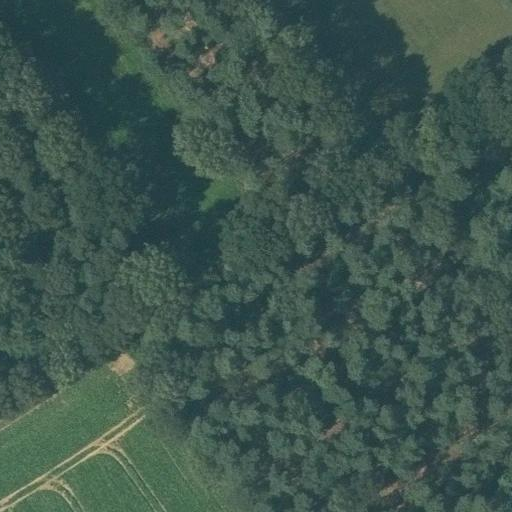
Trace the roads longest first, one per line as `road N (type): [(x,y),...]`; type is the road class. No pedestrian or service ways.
road 1 (track): [(511,332),(388,152)]
road 2 (track): [(274,0),(388,152)]
